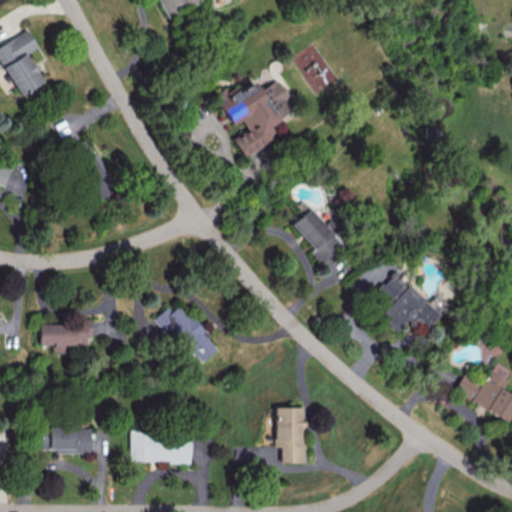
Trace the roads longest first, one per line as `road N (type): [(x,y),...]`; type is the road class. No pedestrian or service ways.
road 1 (residential): [(511,482),(477,474),(328,358),(197,216),(67,0)]
road 2 (residential): [(424,432),(375,479),(333,505),(153,511)]
road 3 (residential): [(197,216),(78,258),(0,254)]
